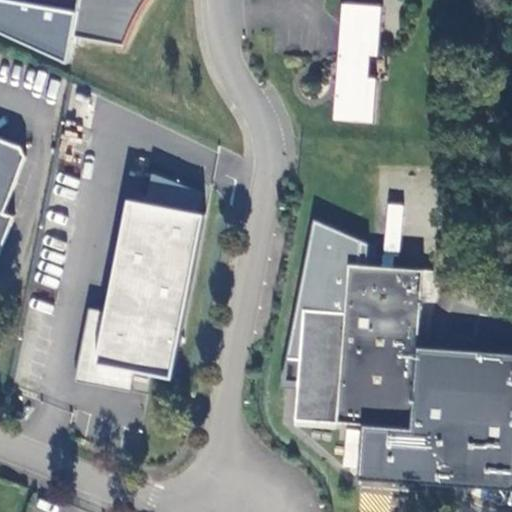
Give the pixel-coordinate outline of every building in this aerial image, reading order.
[(11,0),(75,11),(71,36),(120,45),(119,48),(121,48),(124,41),(128,30),(133,20),(138,10),(141,6),(144,0),(11,0)] [(386,56),(393,8),(353,5),(342,119),(379,125),(384,79),(392,80),(394,58),(386,56)] [(0,254),(15,215),(4,211),(25,156),(21,145),(0,137),(0,254)] [(133,373),(171,380),(206,188),(150,178),(146,202),(123,198),(103,310),(87,307),(74,379),(130,389),(133,373)] [(451,262),(368,254),(364,302),(322,298),(317,347),(305,346),(303,369),(315,370),(312,409),(354,413),(354,412),(428,418),(439,285),(449,286),(451,262)]
